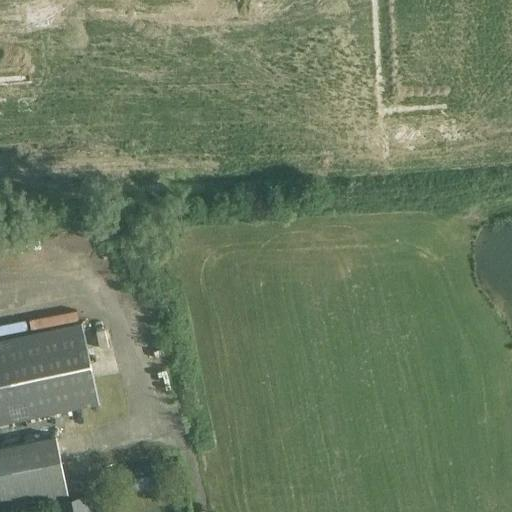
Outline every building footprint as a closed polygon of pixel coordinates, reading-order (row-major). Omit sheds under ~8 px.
[(363,0),(224,0),(227,120),(366,117),(363,0)] [(511,0),(451,0),(443,0),(451,125),(511,120),(511,0)] [(130,17),(17,20),(20,120),(133,117),(130,17)] [(0,340),(0,424),(100,404),(82,322),(0,340)] [(0,447),(0,510),(68,496),(56,435),(0,447)] [(57,501),(59,511),(86,511),(83,495),(57,501)]
